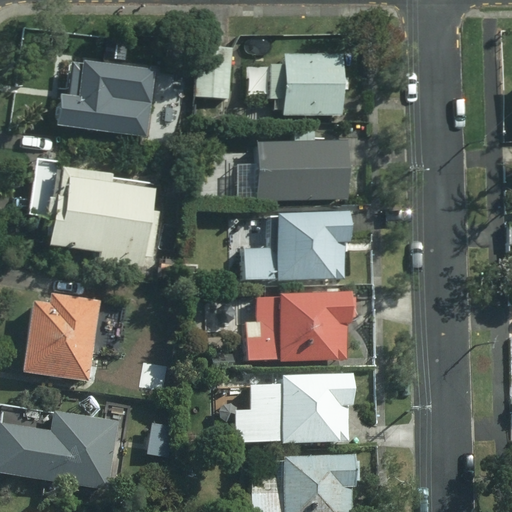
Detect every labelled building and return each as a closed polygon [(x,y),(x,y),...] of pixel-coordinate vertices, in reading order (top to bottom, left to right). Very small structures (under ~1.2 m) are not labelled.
[(227,98),(231,49),(198,46),(195,96),(227,98)] [(283,96),(282,113),(340,114),(339,52),(284,53),(284,64),(267,64),(267,96),(283,96)] [(145,136),(152,68),(71,58),(66,93),(60,92),(56,122),(145,136)] [(253,139),(255,199),(346,198),(346,164),(370,164),(370,144),(345,144),(345,138),(312,138),(312,130),(292,129),(292,139),(253,139)] [(109,180),(109,172),(60,163),(54,196),(48,195),(44,215),(52,216),(47,242),(97,251),(95,260),(142,268),(144,256),(152,257),(160,212),(150,210),(154,187),(109,180)] [(275,277),(275,279),(343,278),(343,240),(347,240),(346,209),(276,210),(276,221),(269,221),(269,246),(243,246),(243,277),(275,277)] [(278,358),(278,360),(345,359),(345,323),(348,323),(348,289),(277,291),(277,296),(255,296),(256,320),(245,321),(246,358),(278,358)] [(32,300),(21,371),(86,381),(98,300),(49,293),(48,302),(32,300)] [(281,438),(281,442),(347,440),(345,403),(351,403),(350,373),(279,375),(280,409),(247,410),(248,439),(281,438)] [(0,421),(0,471),(107,488),(117,420),(51,410),(49,429),(0,421)] [(171,427),(148,425),(145,457),(168,459),(171,427)] [(354,485),(353,453),(282,454),(283,491),(250,492),(250,511),(350,511),(350,485),(354,485)]
